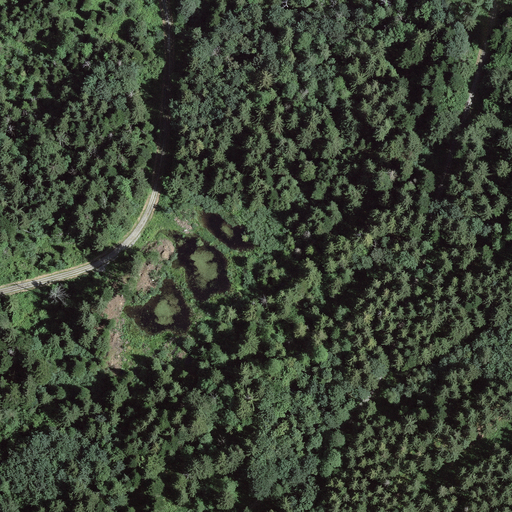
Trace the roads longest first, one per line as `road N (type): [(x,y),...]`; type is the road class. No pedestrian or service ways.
road 1 (track): [(238,511),(372,396),(478,68),(491,0)]
road 2 (track): [(0,292),(112,256),(133,234),(162,158),(170,55),(165,0)]
